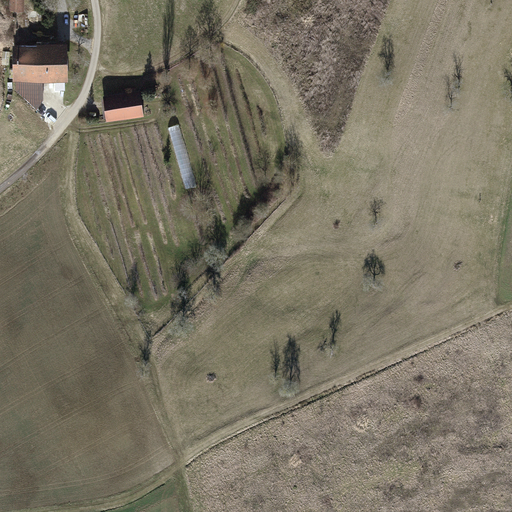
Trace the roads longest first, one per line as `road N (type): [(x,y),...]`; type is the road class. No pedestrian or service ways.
road 1 (track): [(88,0),(81,98),(0,179)]
road 2 (track): [(238,0),(201,36),(137,72),(87,61)]
